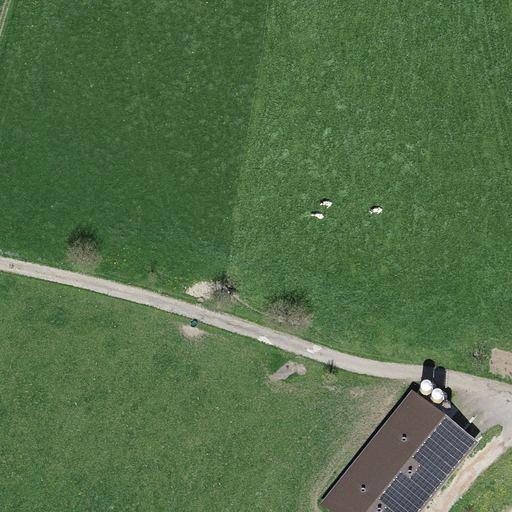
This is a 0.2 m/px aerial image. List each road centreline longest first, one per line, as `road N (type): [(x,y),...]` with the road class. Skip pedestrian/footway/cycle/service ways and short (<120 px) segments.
road 1 (track): [(0,267),(380,376),(511,397)]
road 2 (track): [(380,376),(438,435),(480,511)]
